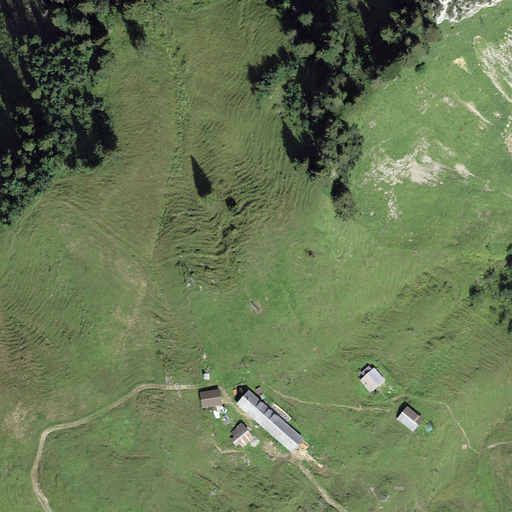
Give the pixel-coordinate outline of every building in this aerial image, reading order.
[(375,369),(360,380),(370,393),(385,382),(375,369)] [(250,389),(238,403),(289,448),(302,434),(250,389)] [(218,390),(201,392),(203,408),(220,407),(218,390)] [(424,417),(408,405),(397,419),(413,431),(424,417)] [(243,424),(232,434),(243,447),(254,437),(243,424)]
